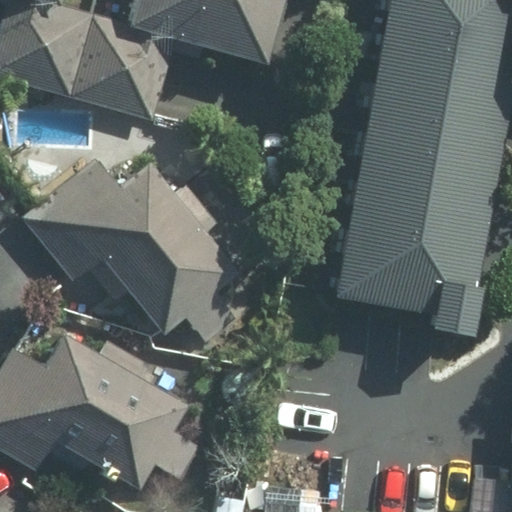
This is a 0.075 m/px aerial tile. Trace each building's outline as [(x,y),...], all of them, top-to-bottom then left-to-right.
[(8,0),(6,0),(0,22),(0,82),(146,124),(168,45),(8,0)] [(19,0),(52,9),(54,0),(19,0)] [(137,0),(130,29),(264,62),(278,0),(137,0)] [(511,0),(378,0),(326,297),(471,322),(511,91),(511,0)] [(181,322),(212,294),(233,276),(202,239),(218,225),(185,186),(172,197),(148,169),(121,192),(94,160),(21,222),(72,282),(85,271),(115,306),(126,297),(162,338),(181,322)] [(0,450),(35,475),(48,456),(75,476),(86,461),(133,494),(152,466),(175,483),(198,451),(175,434),(187,417),(139,382),(145,375),(104,346),(96,357),(64,334),(41,367),(17,350),(0,373),(0,450)]
